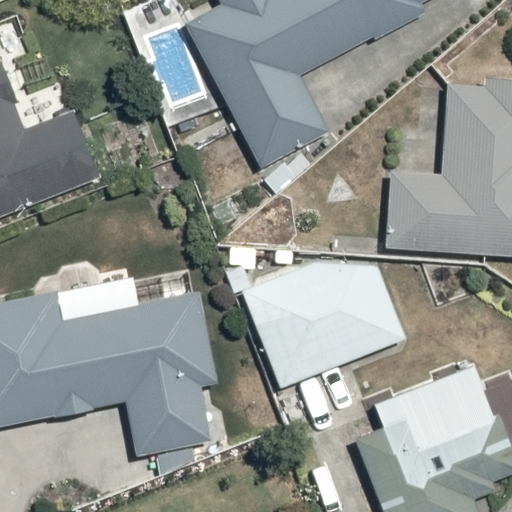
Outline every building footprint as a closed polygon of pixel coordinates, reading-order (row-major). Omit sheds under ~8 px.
[(232,0),(233,1),(190,25),(269,165),(336,127),(306,73),(434,0),(232,0)] [(34,134),(3,56),(0,57),(0,220),(107,178),(82,115),(34,134)] [(448,169),(395,168),(393,251),(511,252),(511,81),(449,80),(448,169)] [(365,229),(243,284),(287,383),(409,328),(365,229)] [(67,288),(0,303),(0,429),(134,398),(148,459),(224,441),(210,387),(228,381),(204,283),(72,310),(67,288)] [(392,426),(361,440),(391,511),(497,511),(490,495),(511,485),(511,432),(480,357),(380,399),(392,426)]
